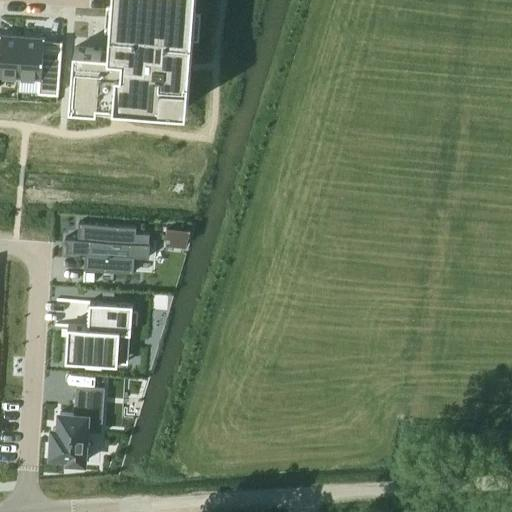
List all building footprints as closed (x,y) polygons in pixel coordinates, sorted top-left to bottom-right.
[(75,48),(71,104),(97,106),(123,108),(124,102),(126,102),(159,105),(188,107),(196,0),(113,0),(114,1),(110,51),(75,48)] [(0,76),(19,78),(22,37),(0,35),(0,76)] [(22,37),(19,78),(40,79),(39,93),(59,95),(63,43),(45,42),(45,38),(22,37)] [(66,238),(65,242),(65,243),(66,243),(66,244),(67,244),(66,252),(80,253),(86,253),(85,270),(84,281),(85,281),(86,270),(111,272),(134,273),(135,257),(150,258),(150,244),(150,233),(137,232),(137,226),(79,222),(78,239),(66,238)] [(168,228),(166,245),(185,247),(187,247),(191,230),(190,230),(168,228)] [(68,335),(66,360),(86,361),(86,367),(102,368),(102,362),(118,363),(120,333),(131,334),(133,304),(90,301),(89,326),(86,326),(69,325),(69,327),(72,328),(72,335),(68,335)] [(52,443),(51,456),(69,457),(68,461),(85,463),(85,459),(89,459),(90,443),(86,443),(88,415),(89,403),(103,404),(104,388),(77,387),(75,414),(60,413),(59,429),(53,428),(52,443)]
